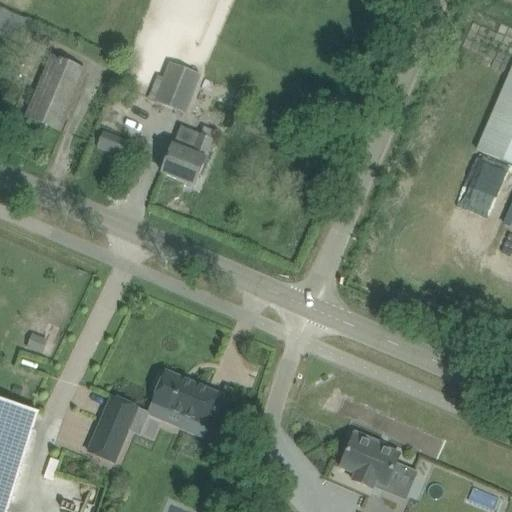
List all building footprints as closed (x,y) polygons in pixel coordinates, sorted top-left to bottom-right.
[(25,118),(59,132),(85,71),(51,57),(25,118)] [(169,63),(154,103),(186,115),(201,75),(169,63)] [(511,68),(476,151),(511,166),(511,68)] [(103,133),(97,148),(122,158),(128,143),(103,133)] [(171,147),(167,157),(160,174),(193,188),(212,140),(199,135),(191,155),(171,147)] [(482,158),(468,197),(493,206),(507,167),(482,158)] [(30,349),(44,352),(47,340),(33,337),(30,349)] [(221,398),(165,373),(164,377),(159,375),(153,389),(158,390),(147,415),(179,428),(183,418),(208,429),(221,398)] [(131,408),(131,406),(111,398),(87,453),(113,464),(127,431),(122,429),(131,408)] [(0,511),(7,511),(38,413),(0,401),(0,511)] [(385,488),(399,456),(353,436),(339,469),(354,475),(351,482),(372,491),(374,484),(385,488)]
